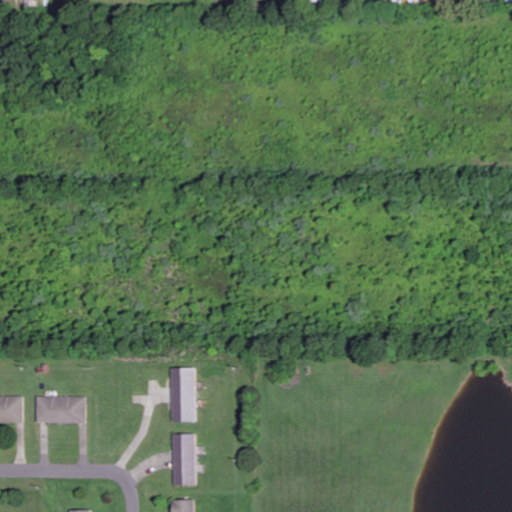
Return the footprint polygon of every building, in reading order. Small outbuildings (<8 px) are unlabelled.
[(198,368),(174,369),(175,423),(198,422),(198,368)] [(25,396),(0,396),(0,422),(25,423),(25,396)] [(39,423),(88,423),(88,397),(39,397),(39,423)] [(175,435),(176,486),(198,486),(197,434),(175,435)] [(175,511),(196,511),(196,499),(175,500),(175,511)]
